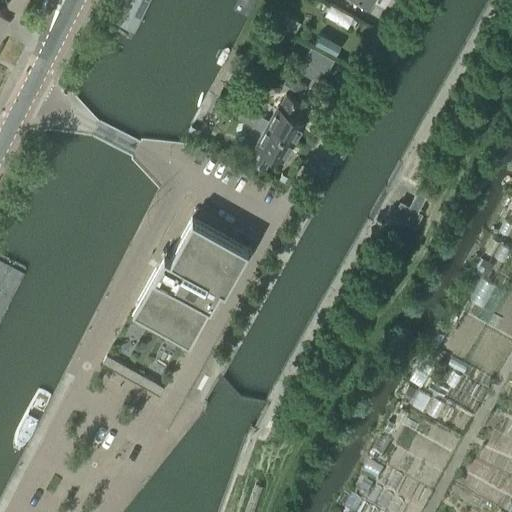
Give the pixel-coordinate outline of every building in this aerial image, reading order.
[(144,0),(122,0),(109,27),(126,36),(144,0)] [(333,60),(310,47),(298,69),(321,82),(333,60)] [(277,106),(270,120),(267,125),(293,139),(303,121),(293,115),(300,102),(286,94),(279,107),(277,106)] [(256,113),(243,105),(238,116),(251,123),(256,113)] [(270,120),(256,113),(251,123),(264,130),(256,144),(257,145),(250,158),(265,166),(272,153),(282,159),(293,139),(267,125),(270,120)] [(397,218),(413,226),(419,215),(414,212),(422,198),(415,194),(407,209),(403,206),(397,218)] [(247,246),(191,214),(168,255),(163,252),(159,259),(158,259),(134,302),(191,335),(219,286),(223,288),(247,246)] [(163,385),(105,353),(101,361),(158,394),(163,385)]
